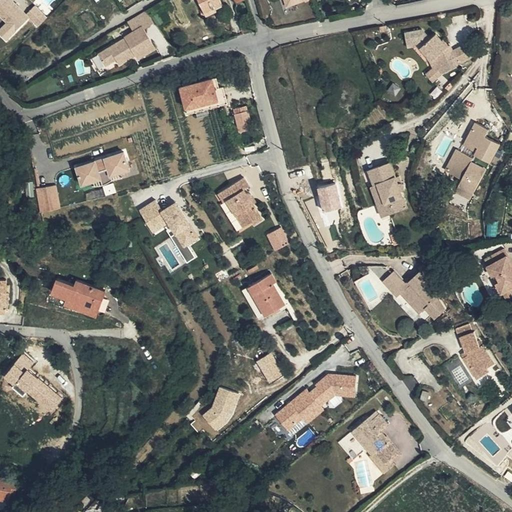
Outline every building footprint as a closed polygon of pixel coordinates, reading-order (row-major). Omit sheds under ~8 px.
[(16,0),(0,0),(0,11),(8,20),(0,27),(0,32),(8,41),(30,19),(39,28),(49,18),(36,5),(29,12),(16,0)] [(218,0),(198,0),(206,16),(217,12),(215,8),(221,5),(218,0)] [(147,11),(128,22),(133,31),(124,36),(125,38),(99,53),(106,65),(116,59),(119,64),(135,55),(138,58),(155,48),(144,29),(154,23),(147,11)] [(255,28),(250,13),(238,16),(243,32),(255,28)] [(438,67),(441,74),(442,74),(460,65),(459,63),(472,57),(467,43),(454,49),(452,51),(448,45),(443,39),(441,40),(435,34),(430,38),(422,30),(405,32),(407,42),(417,41),(416,43),(431,60),(432,60),(435,67),(438,67)] [(426,57),(428,62),(431,60),(416,43),(415,46),(426,57)] [(432,82),(441,74),(438,67),(435,67),(432,68),(426,74),(432,82)] [(181,87),(186,108),(226,97),(223,87),(218,88),(215,89),(212,79),(181,87)] [(226,97),(186,108),(188,114),(228,104),(226,97)] [(234,114),(248,111),(247,105),(232,109),(234,114)] [(252,129),(248,111),(234,114),(239,132),(252,129)] [(459,146),(447,168),(464,176),(461,182),(476,190),(502,141),(487,133),(491,126),(478,120),(468,138),(471,140),(469,144),(479,149),(476,155),(459,146)] [(124,152),(104,158),(107,167),(108,168),(110,175),(129,169),(124,152)] [(104,158),(95,161),(98,171),(107,167),(104,158)] [(95,161),(76,167),(82,185),(101,178),(98,171),(95,161)] [(402,183),(401,184),(398,178),(392,163),(371,171),(377,186),(381,184),(390,208),(408,202),(404,192),(405,191),(406,190),(406,189),(407,188),(407,186),(406,185),(405,184),(404,183),(402,183)] [(108,168),(98,171),(101,178),(103,185),(112,180),(110,175),(108,168)] [(263,218),(253,204),(250,200),(252,198),(252,194),(249,192),(246,192),(244,189),(249,185),(244,176),(219,193),(224,202),(227,200),(244,226),(252,221),(254,224),(263,218)] [(461,182),(458,189),(473,196),(476,190),(461,182)] [(410,208),(408,202),(390,208),(381,184),(377,186),(374,187),(386,217),(410,208)] [(56,185),(36,189),(40,213),(61,208),(56,185)] [(200,235),(177,200),(164,208),(157,197),(141,207),(155,230),(170,221),(185,244),(200,235)] [(489,220),(488,234),(498,234),(498,220),(489,220)] [(283,224),(267,232),(276,249),(291,241),(283,224)] [(125,236),(124,236),(124,246),(133,246),(132,235),(126,236),(125,236)] [(488,265),(491,271),(503,292),(511,287),(511,262),(504,248),(492,254),(495,261),(488,265)] [(485,258),(488,265),(495,261),(492,254),(485,258)] [(408,287),(405,284),(394,271),(384,281),(398,297),(402,294),(420,314),(426,308),(435,319),(445,311),(422,270),(409,281),(412,284),(408,287)] [(248,286),(266,315),(286,303),(274,283),(277,281),(272,272),(248,286)] [(0,306),(7,307),(9,307),(9,291),(6,290),(7,279),(0,278),(0,306)] [(53,291),(68,297),(86,304),(84,309),(96,314),(98,308),(103,295),(105,290),(78,279),(76,285),(58,278),(53,291)] [(259,319),(266,315),(248,286),(242,289),(259,319)] [(109,297),(103,295),(98,308),(104,310),(109,297)] [(86,304),(68,297),(67,302),(84,309),(86,304)] [(472,321),(459,327),(462,334),(475,328),(472,321)] [(468,353),(465,356),(479,378),(490,370),(487,367),(496,361),(483,342),(480,345),(475,330),(461,335),(466,350),(468,353)] [(256,362),(269,384),(283,375),(274,364),(277,362),(272,352),(268,355),(256,362)] [(34,362),(23,354),(14,364),(14,365),(3,378),(13,386),(16,384),(25,393),(27,392),(39,403),(38,406),(46,414),(49,411),(51,414),(55,409),(57,410),(58,407),(56,406),(62,398),(38,378),(37,379),(27,371),(34,362)] [(328,371),(276,412),(294,433),(332,402),(330,399),(335,393),(355,394),(358,375),(328,371)] [(240,394),(219,387),(212,407),(202,416),(217,432),(229,421),(232,417),(234,414),(240,394)] [(423,390),(422,397),(429,399),(431,391),(423,390)] [(353,429),(372,453),(376,450),(386,464),(391,460),(400,453),(381,429),(388,424),(379,413),(372,418),(369,415),(353,429)] [(339,440),(354,458),(365,449),(350,431),(339,440)] [(376,450),(372,453),(371,454),(385,471),(394,464),(391,460),(386,464),(376,450)] [(0,498),(8,500),(10,494),(11,489),(16,490),(18,480),(0,476),(0,498)]
